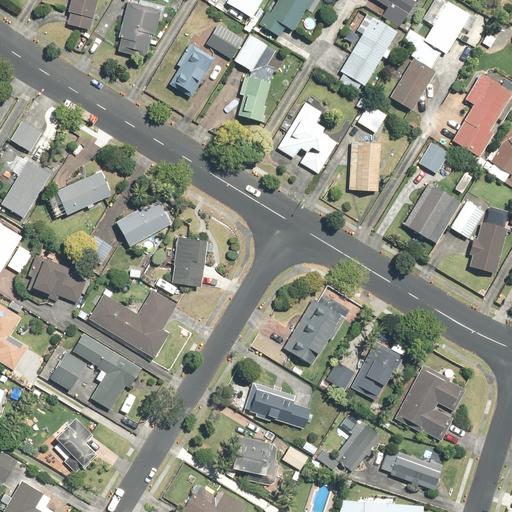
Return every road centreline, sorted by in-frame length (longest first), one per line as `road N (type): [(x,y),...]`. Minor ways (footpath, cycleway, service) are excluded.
road 1 (tertiary): [(0,39),(292,223)]
road 2 (residential): [(292,223),(116,511)]
road 3 (tertiary): [(292,223),(511,349)]
